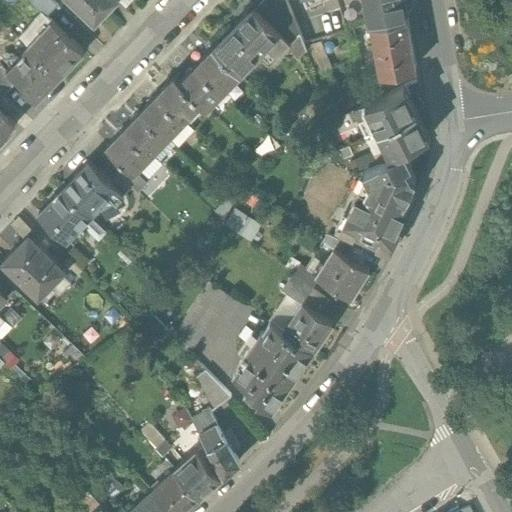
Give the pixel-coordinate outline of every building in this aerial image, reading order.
[(72,0),(94,21),(114,0),(72,0)] [(286,0),(263,0),(256,8),(278,30),(278,31),(291,43),(300,33),(286,0)] [(311,0),(315,9),(335,0),(311,0)] [(403,0),(366,0),(371,23),(407,16),(403,0)] [(256,8),(254,6),(232,28),(258,54),(259,54),(269,64),(291,43),(278,31),(278,30),(256,8)] [(407,16),(371,23),(380,73),(416,66),(407,16)] [(84,50),(52,20),(26,46),(58,77),(84,50)] [(214,47),(241,73),(258,54),(232,28),(214,47)] [(328,33),(304,43),(311,59),(334,51),(328,33)] [(58,77),(26,46),(5,69),(4,70),(15,80),(36,100),(58,77)] [(241,73),(214,47),(197,64),(224,90),(241,73)] [(0,65),(0,64),(0,93),(1,94),(15,80),(4,70),(5,69),(0,65)] [(224,90),(197,64),(181,80),(180,81),(201,101),(200,102),(206,108),(224,90)] [(181,80),(176,75),(158,93),(184,118),(200,102),(201,101),(180,81),(181,80)] [(339,80),(322,87),(329,103),(345,96),(339,80)] [(404,85),(354,110),(360,122),(372,116),(378,129),(417,110),(404,85)] [(184,118),(158,93),(141,110),(167,135),(167,136),(178,147),(195,129),(184,118)] [(0,137),(15,123),(0,108),(0,137)] [(167,135),(141,110),(125,127),(151,153),(167,136),(167,135)] [(417,110),(378,129),(386,145),(374,151),(379,162),(403,149),(429,136),(417,110)] [(151,153),(125,127),(108,144),(134,170),(151,153)] [(326,131),(300,143),(310,163),(336,150),(326,131)] [(379,162),(362,171),(366,178),(361,189),(358,188),(347,213),(350,214),(342,230),(344,231),(354,235),(355,234),(378,244),(377,246),(388,251),(392,242),(397,240),(401,231),(399,226),(407,209),(408,209),(413,198),(407,195),(416,178),(409,166),(411,165),(403,149),(379,162)] [(353,176),(321,160),(293,218),(328,234),(328,233),(340,239),(344,231),(342,230),(350,214),(347,213),(358,188),(361,189),(366,178),(362,171),(353,176)] [(102,173),(89,161),(64,187),(91,213),(94,209),(95,210),(114,199),(116,202),(124,194),(110,180),(111,179),(111,178),(104,171),(102,173)] [(132,186),(117,171),(111,178),(111,179),(110,180),(124,194),(132,186)] [(91,213),(64,187),(40,213),(66,238),(91,213)] [(234,205),(224,222),(250,237),(260,221),(234,205)] [(340,239),(328,233),(328,234),(323,241),(336,249),(337,248),(347,255),(354,245),(340,239)] [(62,266),(38,243),(36,246),(27,237),(2,262),(35,294),(46,282),(49,286),(61,273),(58,270),(62,266)] [(347,255),(337,248),(336,249),(327,263),(326,262),(317,275),(350,297),(368,269),(347,255)] [(210,280),(173,334),(191,352),(230,294),(210,280)] [(333,322),(304,302),(284,331),(313,351),(333,322)] [(271,323),(264,334),(262,332),(241,364),(243,365),(235,377),(248,386),(246,389),(261,399),(259,402),(272,411),(313,351),(284,331),(271,323)] [(232,395),(207,369),(195,377),(216,406),(232,395)] [(239,461),(213,415),(196,424),(224,474),(239,461)] [(164,438),(156,446),(167,459),(176,451),(164,438)] [(210,465),(195,449),(175,468),(180,473),(201,496),(220,479),(209,467),(210,465)] [(159,493),(175,511),(183,511),(201,496),(180,473),(159,493)] [(137,511),(175,511),(159,493),(137,511)] [(448,511),(474,511),(470,502),(448,511)]
